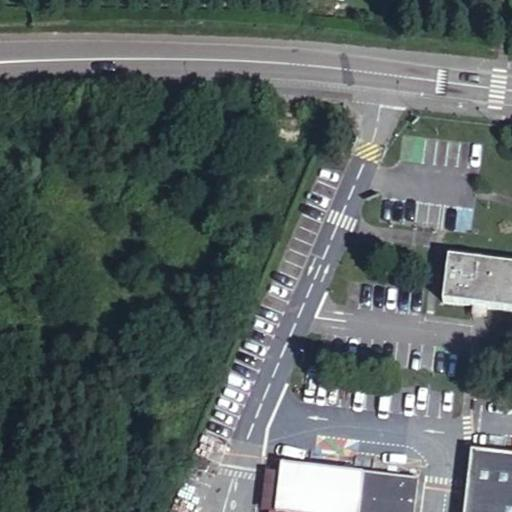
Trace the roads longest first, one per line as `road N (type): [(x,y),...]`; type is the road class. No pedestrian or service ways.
road 1 (tertiary): [(511,89),(294,63),(125,54),(0,59)]
road 2 (unknown): [(300,317),(499,335)]
road 3 (unknown): [(360,177),(482,191)]
